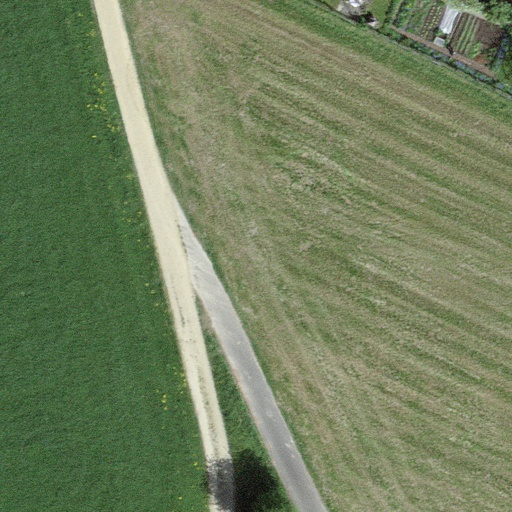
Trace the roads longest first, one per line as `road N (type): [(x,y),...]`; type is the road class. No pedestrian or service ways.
road 1 (track): [(168,227),(214,295),(312,511)]
road 2 (track): [(168,227),(213,430),(220,511)]
road 3 (track): [(108,0),(168,227)]
